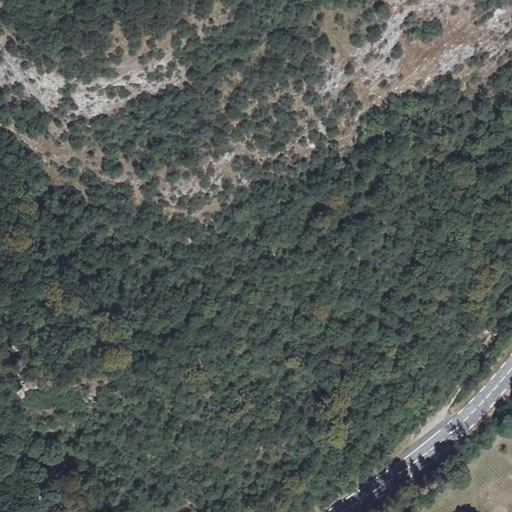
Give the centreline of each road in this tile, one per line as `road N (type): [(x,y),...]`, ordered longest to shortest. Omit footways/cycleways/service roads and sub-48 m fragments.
road 1 (secondary): [(343,511),(434,446),(511,368)]
road 2 (track): [(503,314),(438,415),(434,446)]
